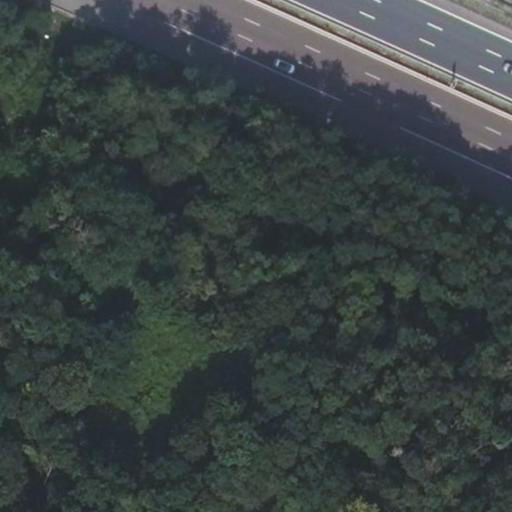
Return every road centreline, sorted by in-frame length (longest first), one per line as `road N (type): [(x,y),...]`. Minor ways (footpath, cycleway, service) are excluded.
road 1 (motorway): [(173,0),(511,151)]
road 2 (motorway): [(511,71),(357,0)]
